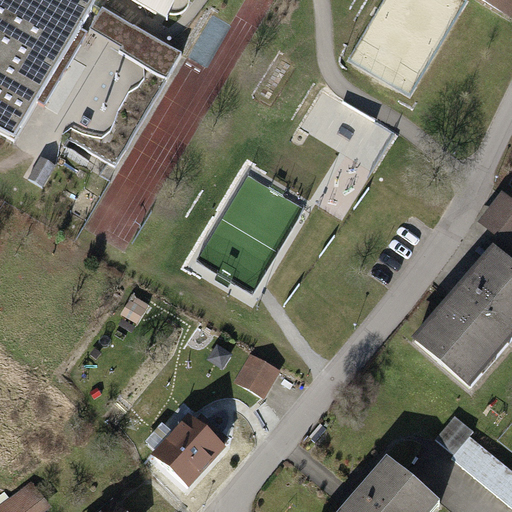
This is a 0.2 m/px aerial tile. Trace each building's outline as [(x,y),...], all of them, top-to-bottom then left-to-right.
[(0,0),(0,123),(22,136),(100,0),(126,0),(162,20),(173,0),(0,0)] [(511,0),(495,0),(511,9),(511,0)] [(174,71),(185,46),(103,10),(92,35),(174,71)] [(83,52),(74,69),(87,76),(95,59),(83,52)] [(115,54),(86,111),(112,124),(141,68),(115,54)] [(63,83),(51,104),(66,112),(78,91),(63,83)] [(511,235),(511,198),(510,197),(492,219),(511,235)] [(511,343),(511,266),(493,251),(416,345),(472,391),(511,343)] [(253,354),(239,384),(270,400),(285,370),(253,354)] [(235,449),(200,417),(164,456),(199,488),(235,449)] [(511,464),(460,421),(441,442),(511,502),(511,464)] [(417,511),(432,495),(387,458),(340,511),(417,511)] [(61,511),(62,511),(39,483),(2,511),(61,511)] [(134,511),(122,499),(107,511),(134,511)]
